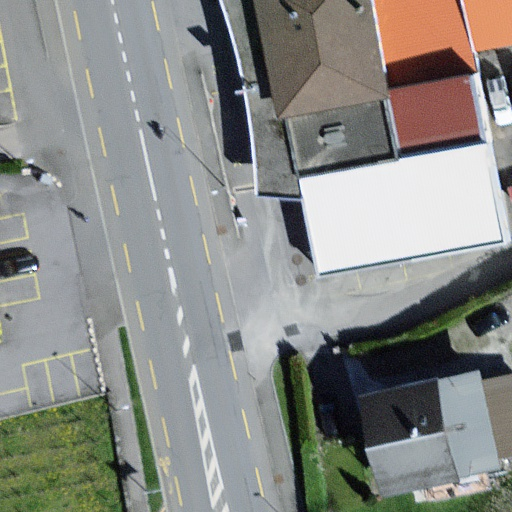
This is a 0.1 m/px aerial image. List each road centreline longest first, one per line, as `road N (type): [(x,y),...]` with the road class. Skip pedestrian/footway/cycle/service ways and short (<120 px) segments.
road 1 (primary): [(114,0),(188,347)]
road 2 (residential): [(511,264),(391,303),(188,347)]
road 3 (primary): [(237,511),(193,369)]
road 4 (primary): [(193,369),(209,511)]
